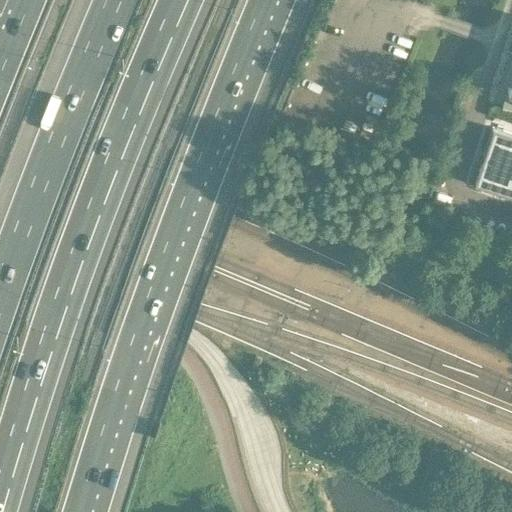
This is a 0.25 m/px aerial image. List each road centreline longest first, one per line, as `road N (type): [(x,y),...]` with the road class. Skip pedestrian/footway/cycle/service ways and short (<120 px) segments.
road 1 (motorway): [(77,511),(162,249),(262,0)]
road 2 (motorway): [(0,496),(92,220),(182,0)]
road 3 (motorway): [(117,0),(0,297)]
